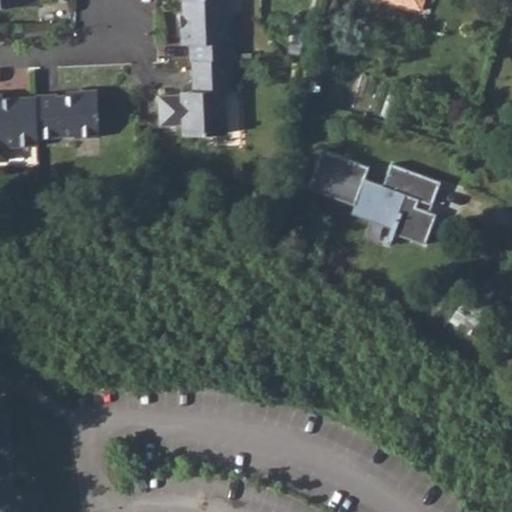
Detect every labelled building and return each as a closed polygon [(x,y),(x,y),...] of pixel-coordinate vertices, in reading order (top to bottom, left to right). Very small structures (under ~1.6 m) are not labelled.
[(231,57),(235,57),(234,39),(228,39),(226,0),(182,0),(183,13),(180,13),(182,42),(189,42),(190,59),(192,59),(231,57)] [(392,0),(423,10),(425,0),(392,0)] [(231,57),(192,59),(194,89),(181,90),(181,93),(159,94),(160,123),(182,123),(183,134),(227,132),(226,89),(232,89),(231,57)] [(99,134),(98,92),(61,93),(61,91),(37,93),(38,137),(99,134)] [(38,137),(36,95),(3,95),(0,95),(0,158),(4,159),(9,153),(8,144),(38,143),(38,137)] [(367,166),(320,148),(306,187),(370,210),(368,216),(390,224),(388,230),(423,243),(434,212),(414,205),(416,198),(430,203),(438,180),(389,162),(381,184),(362,177),(367,166)]
